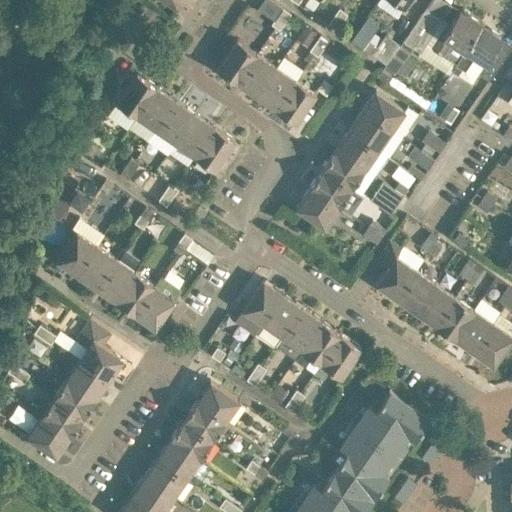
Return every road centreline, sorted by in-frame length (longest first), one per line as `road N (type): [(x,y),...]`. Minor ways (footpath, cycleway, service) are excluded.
road 1 (residential): [(0,428),(57,470),(79,468),(152,359),(177,349),(249,233)]
road 2 (residential): [(503,412),(249,233)]
road 3 (residential): [(249,233),(223,197),(262,135),(245,111),(178,68)]
road 4 (residential): [(440,511),(453,493),(457,447),(503,412)]
